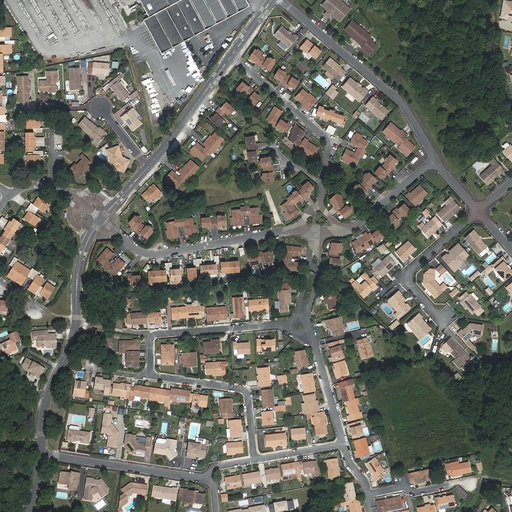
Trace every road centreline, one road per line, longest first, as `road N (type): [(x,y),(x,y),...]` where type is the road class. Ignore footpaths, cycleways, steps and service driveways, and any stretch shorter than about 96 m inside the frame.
road 1 (residential): [(101,218),(80,259),(73,334),(44,454)]
road 2 (residential): [(280,0),(401,102),(434,160)]
road 3 (residential): [(101,218),(151,254),(297,226)]
road 4 (residential): [(151,374),(154,334),(290,324)]
road 5 (residential): [(231,55),(323,133),(321,184)]
road 6 (residential): [(254,459),(247,392),(151,374)]
road 7 (residential): [(44,454),(207,475)]
road 8 (residential): [(446,316),(433,315),(407,283),(408,270),(478,210)]
road 9 (residential): [(231,55),(147,167)]
road 10 (residential): [(342,444),(307,329)]
